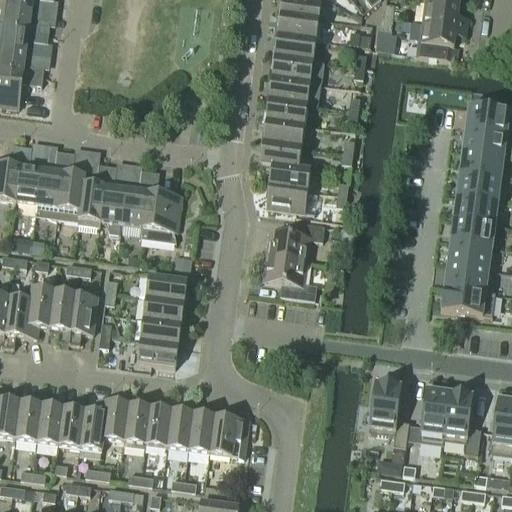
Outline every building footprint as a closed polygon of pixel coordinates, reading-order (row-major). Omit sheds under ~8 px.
[(52,7),(52,0),(0,0),(0,13),(31,18),(33,4),(52,7)] [(317,26),(320,3),(315,0),(283,0),(281,15),(279,15),(278,21),(317,26)] [(370,12),(381,5),(377,0),(370,0),(365,5),(370,12)] [(425,0),(424,7),(458,12),(459,1),(468,2),(468,0),(425,0)] [(456,23),(458,12),(424,7),(421,27),(464,33),(465,24),(456,23)] [(384,23),(393,24),(394,11),(386,10),(384,23)] [(29,29),(31,18),(0,13),(0,35),(47,42),(48,32),(29,29)] [(314,48),(317,26),(278,21),(278,25),(280,25),(277,43),(314,48)] [(391,37),(393,24),(384,23),(382,35),(391,37)] [(463,43),(464,33),(421,27),(419,47),(416,47),(414,62),(446,66),(448,52),(452,53),(454,42),(463,43)] [(46,50),(47,42),(0,35),(0,56),(25,60),(27,47),(46,50)] [(350,38),(348,50),(357,51),(359,40),(350,38)] [(311,69),(314,48),(277,43),(275,58),(273,58),(272,64),(311,69)] [(23,72),(25,60),(0,56),(0,78),(41,84),(42,74),(23,72)] [(355,74),(364,76),(366,62),(357,61),(355,74)] [(322,70),(311,69),(272,64),(272,68),(274,69),(272,85),(318,91),(320,81),(321,76),(322,70)] [(362,86),(364,76),(355,74),(353,85),(362,86)] [(41,84),(0,78),(0,113),(17,116),(21,89),(40,92),(41,84)] [(319,91),(318,91),(272,85),(269,101),(267,100),(267,106),(317,113),(319,91)] [(339,115),(349,115),(349,117),(358,118),(360,105),(351,104),(350,110),(340,109),(339,115)] [(317,113),(267,106),(266,111),(268,111),(266,128),(303,133),(306,111),(317,113)] [(468,112),(465,136),(511,141),(510,141),(511,128),(511,117),(509,117),(468,112)] [(356,129),(358,118),(349,117),(347,128),(356,129)] [(300,154),(303,133),(266,128),(264,144),(262,144),(261,149),(300,154)] [(511,141),(465,136),(462,158),(511,164),(511,141)] [(343,160),(352,161),(353,148),(345,147),(343,160)] [(298,173),(300,154),(261,149),(260,154),(262,154),(260,171),(272,173),(309,178),(309,175),(298,173)] [(0,207),(15,209),(22,154),(13,153),(10,172),(0,170),(0,207)] [(36,219),(41,176),(28,174),(31,155),(22,154),(15,209),(35,212),(34,219),(36,219)] [(56,227),(65,160),(55,158),(52,177),(41,176),(36,219),(41,220),(44,221),(49,224),(55,226),(56,227)] [(511,164),(462,158),(459,180),(505,187),(505,186),(500,185),(503,164),(511,164)] [(78,217),(82,191),(83,182),(71,180),(74,161),(65,160),(56,227),(76,229),(78,217)] [(350,172),(352,161),(343,160),(341,171),(350,172)] [(76,229),(76,231),(98,234),(99,229),(107,173),(97,172),(94,192),(82,191),(78,217),(76,229)] [(107,173),(99,229),(106,230),(107,241),(119,242),(120,231),(125,197),(112,195),(115,175),(107,173)] [(307,198),(309,178),(272,173),(270,186),(268,186),(267,193),(307,198)] [(125,197),(120,231),(141,234),(148,179),(140,178),(137,198),(125,197)] [(148,179),(141,234),(140,242),(141,242),(141,241),(145,241),(149,242),(153,243),(161,246),(165,248),(169,249),(173,249),(173,250),(175,250),(173,238),(176,239),(180,204),(155,201),(158,180),(148,179)] [(459,180),(456,203),(502,209),(505,187),(459,180)] [(337,202),(346,203),(348,190),(339,189),(337,202)] [(304,219),(307,198),(267,193),(267,196),(269,196),(266,214),(304,219)] [(344,214),(346,203),(337,202),(336,213),(344,214)] [(456,203),(453,225),(494,231),(497,209),(502,210),(502,209),(456,203)] [(453,225),(450,248),(491,253),(494,231),(453,225)] [(266,264),(305,270),(309,245),(322,247),(324,232),(290,227),(289,239),(269,237),(266,264)] [(339,259),(347,260),(352,260),(355,234),(350,234),(342,233),(339,259)] [(11,242),(9,255),(22,256),(24,244),(11,242)] [(450,248),(447,270),(488,276),(491,253),(450,248)] [(128,261),(127,271),(136,272),(137,263),(128,261)] [(13,273),(14,263),(3,262),(2,271),(13,273)] [(175,262),(173,277),(189,279),(191,265),(175,262)] [(14,263),(13,273),(26,275),(28,265),(14,263)] [(302,290),(305,270),(266,264),(262,288),(282,290),(280,302),(314,307),(316,292),(302,290)] [(35,275),(47,277),(49,269),(36,267),(35,275)] [(78,281),(79,272),(67,270),(66,280),(78,281)] [(447,270),(444,293),(485,298),(488,276),(447,270)] [(79,272),(78,281),(90,283),(92,273),(79,272)] [(145,303),(185,309),(185,304),(184,304),(186,287),(148,282),(145,303)] [(107,298),(116,299),(118,287),(108,286),(107,298)] [(444,293),(441,317),(492,323),(495,299),(485,298),(444,293)] [(48,334),(53,297),(32,294),(30,307),(25,343),(36,345),(37,333),(48,334)] [(68,349),(75,300),(53,297),(48,334),(59,336),(58,348),(68,349)] [(115,312),(116,299),(107,298),(105,310),(115,312)] [(75,300),(68,349),(79,351),(81,339),(92,340),(97,303),(75,300)] [(0,352),(2,352),(9,304),(0,302),(0,352)] [(184,315),(185,309),(145,303),(142,325),(180,331),(182,315),(184,315)] [(25,343),(30,307),(9,304),(2,352),(13,354),(15,342),(25,343)] [(178,347),(180,331),(142,325),(139,347),(179,353),(180,347),(178,347)] [(100,341),(109,343),(111,331),(102,329),(100,341)] [(108,355),(109,343),(100,341),(98,353),(108,355)] [(178,357),(179,353),(139,347),(136,369),(174,374),(177,357),(178,357)] [(319,383),(320,372),(299,369),(298,380),(319,383)] [(375,388),(368,436),(393,440),(392,450),(406,452),(406,446),(409,428),(409,427),(397,425),(401,391),(375,388)] [(409,428),(406,446),(419,448),(443,451),(444,447),(450,398),(426,395),(421,429),(409,428)] [(463,460),(477,461),(480,436),(468,435),(473,401),(450,398),(444,447),(465,450),(463,460)] [(511,406),(497,404),(490,460),(511,463),(511,406)] [(0,444),(13,446),(19,405),(15,405),(14,407),(0,405),(0,444)] [(35,449),(40,410),(24,408),(24,406),(19,405),(13,446),(35,449)] [(99,458),(101,445),(106,407),(95,405),(93,418),(83,416),(78,455),(99,458)] [(122,448),(128,408),(123,407),(122,409),(106,407),(101,445),(122,448)] [(144,451),(149,413),(132,410),(133,408),(128,408),(122,448),(144,451)] [(56,452),(62,411),(57,411),(57,413),(40,410),(35,449),(56,452)] [(78,455),(83,416),(67,414),(67,412),(62,411),(56,452),(78,455)] [(165,454),(171,413),(165,413),(165,415),(149,413),(144,451),(165,454)] [(186,457),(192,418),(175,416),(176,414),(171,413),(165,454),(186,457)] [(208,460),(213,419),(208,418),(208,421),(192,418),(186,457),(208,460)] [(213,419),(208,460),(242,464),(247,426),(218,422),(218,420),(213,419)] [(378,465),(376,478),(400,481),(402,468),(378,465)] [(54,469),(53,479),(65,481),(67,472),(54,469)] [(415,473),(403,471),(402,481),(414,482),(415,473)] [(96,485),(97,476),(85,474),(84,483),(96,485)] [(97,476),(96,485),(108,487),(109,477),(97,476)] [(29,488),(31,479),(20,477),(19,486),(29,488)] [(31,479),(29,488),(43,490),(44,481),(31,479)] [(138,491),(140,481),(128,480),(126,489),(138,491)] [(140,481),(138,491),(151,492),(152,483),(140,481)] [(475,481),(473,490),(485,492),(486,482),(475,481)] [(391,496),(392,486),(380,484),(379,494),(391,496)] [(182,497),(183,487),(171,486),(170,495),(182,497)] [(403,497),(404,487),(392,486),(391,496),(403,497)] [(182,497),(194,498),(195,489),(183,487),(182,497)] [(413,488),(412,496),(420,498),(421,489),(417,489),(413,488)] [(76,500),(78,490),(66,489),(64,498),(76,500)] [(78,490),(76,500),(88,502),(90,492),(78,490)] [(0,500),(10,502),(11,493),(0,491),(0,500)] [(205,491),(204,500),(241,505),(242,496),(226,493),(226,495),(205,491)] [(433,491),(431,501),(443,503),(444,493),(433,491)] [(11,493),(10,502),(22,504),(24,495),(11,493)] [(119,506),(121,496),(108,495),(107,504),(119,506)] [(460,505),(472,506),(473,497),(461,495),(460,505)] [(121,496),(119,506),(131,507),(132,498),(121,496)] [(53,508),(55,499),(43,497),(41,506),(53,508)] [(484,508),(485,498),(473,497),(472,506),(484,508)] [(500,510),(511,511),(511,501),(502,500),(500,510)] [(151,501),(149,511),(159,511),(160,502),(151,501)]
